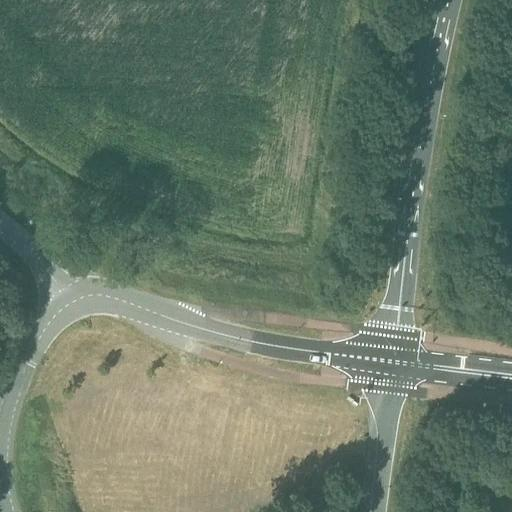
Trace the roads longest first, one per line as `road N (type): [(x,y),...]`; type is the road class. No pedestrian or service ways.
road 1 (motorway): [(449,0),(412,193),(392,362)]
road 2 (unclassified): [(392,362),(278,347),(166,317)]
road 3 (unclassified): [(0,445),(41,327),(73,302)]
road 4 (motorway): [(392,362),(377,511)]
road 5 (secondary): [(511,377),(392,362)]
